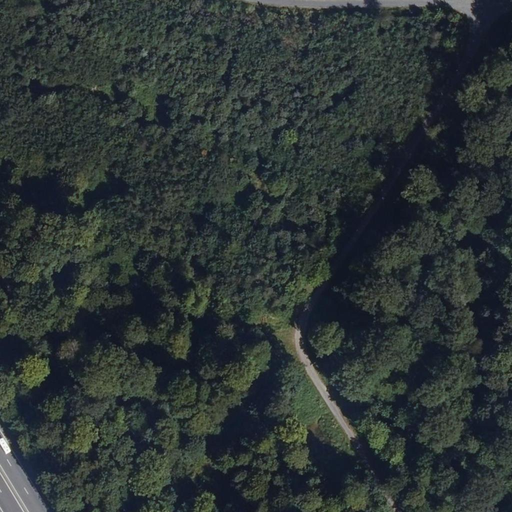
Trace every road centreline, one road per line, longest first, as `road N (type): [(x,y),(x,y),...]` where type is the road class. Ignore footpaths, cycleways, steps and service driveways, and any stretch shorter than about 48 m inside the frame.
road 1 (track): [(400,511),(292,336),(499,10)]
road 2 (track): [(304,0),(499,10)]
